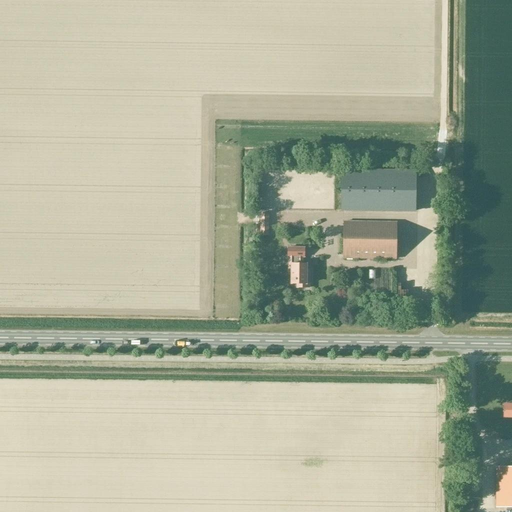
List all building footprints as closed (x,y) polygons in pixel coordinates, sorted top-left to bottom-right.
[(342,211),(415,212),(416,172),(343,171),(342,211)] [(260,213),(260,236),(269,236),(269,228),(267,228),(267,213),(260,213)] [(395,259),(396,223),(343,222),(343,258),(395,259)] [(304,249),(288,248),(288,257),(291,257),(291,264),(289,264),(288,273),(291,273),(291,284),(297,284),(297,288),(309,288),(309,277),(306,277),(306,265),(302,265),(303,257),(304,258),(304,249)] [(511,404),(504,404),(503,418),(511,417),(511,404)] [(511,467),(496,467),(496,507),(511,507),(511,467)]
